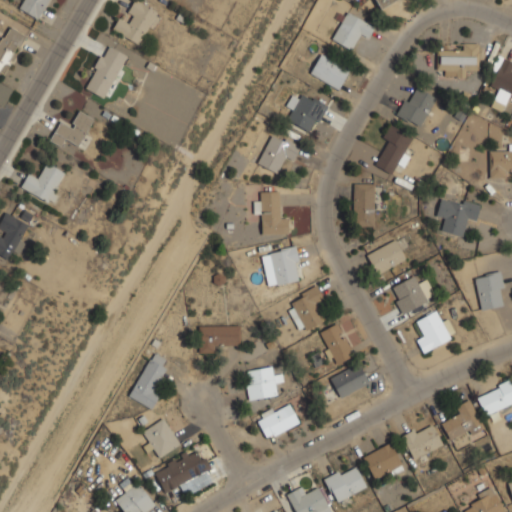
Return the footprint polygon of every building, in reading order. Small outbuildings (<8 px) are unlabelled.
[(37,19),(48,0),(22,0),(18,7),(37,19)] [(112,29),(140,45),(160,12),(140,0),(133,0),(127,11),(133,14),(128,22),(120,17),(112,29)] [(374,0),(379,9),(395,0),(374,0)] [(374,26),(348,10),(331,38),(350,49),(360,32),(368,37),(374,26)] [(0,71),(5,74),(26,34),(10,25),(0,43),(0,71)] [(467,77),(467,69),(478,69),(478,43),(438,43),(438,77),(467,77)] [(127,55),(106,44),(84,87),(106,98),(127,55)] [(310,74),(339,89),(351,68),(321,52),(310,74)] [(511,96),(511,60),(500,55),(487,83),(499,89),(492,106),(503,111),(510,96),(511,96)] [(396,112),(418,127),(438,97),(417,82),(396,112)] [(327,104),(301,91),(287,120),(313,133),(327,104)] [(63,146),(66,139),(81,146),(94,116),(78,109),(71,126),(59,121),(50,141),(63,146)] [(413,136),(390,123),(380,141),(387,145),(376,165),(391,173),(397,163),(403,166),(410,154),(404,151),(413,136)] [(284,155),(294,160),(302,144),(274,130),(258,163),(276,172),(284,155)] [(511,150),(491,150),(490,178),(508,178),(509,169),(511,169),(511,150)] [(50,201),(63,170),(46,163),(40,176),(28,171),(21,188),(50,201)] [(354,182),(354,226),(374,226),(374,182),(354,182)] [(279,191),(261,191),(261,201),(254,201),(255,214),(261,214),(261,234),(288,234),(288,213),(279,213),(279,191)] [(463,236),(467,218),(477,220),(480,205),(441,196),(437,217),(445,219),(442,231),(463,236)] [(0,253),(9,258),(13,251),(19,254),(33,225),(5,212),(0,222),(0,253)] [(376,273),(406,261),(398,240),(368,252),(376,273)] [(297,246),(271,250),(276,284),(302,280),(297,246)] [(508,304),(500,271),(474,277),(482,310),(508,304)] [(389,289),(403,313),(428,299),(414,275),(389,289)] [(300,332),(329,319),(315,287),(290,298),(294,306),(289,308),(300,332)] [(415,336),(423,352),(457,335),(448,317),(441,320),(436,311),(417,320),(423,332),(415,336)] [(333,365),(353,357),(340,323),(319,331),(333,365)] [(239,325),(200,325),(200,352),(217,352),(217,344),(239,344),(239,325)] [(170,360),(153,351),(129,396),(152,408),(160,392),(154,389),(170,360)] [(278,381),(274,365),(244,372),(250,400),(278,393),(275,382),(278,381)] [(331,375),(338,396),(369,385),(361,365),(331,375)] [(511,382),(477,392),(483,413),(511,404),(511,382)] [(443,423),(451,442),(484,428),(472,399),(455,406),(459,417),(443,423)] [(300,423),(289,400),(256,416),(267,439),(300,423)] [(158,458),(181,443),(164,417),(143,431),(150,441),(148,443),(158,458)] [(414,461),(443,447),(431,421),(402,435),(414,461)] [(374,480),(403,468),(393,442),(364,455),(374,480)] [(198,449),(154,470),(167,496),(211,475),(198,449)] [(336,501),(366,488),(355,463),(325,477),(336,501)] [(143,511),(155,503),(136,479),(125,488),(127,491),(115,501),(123,511),(143,511)] [(332,511),(320,488),(310,493),(305,484),(287,493),(296,511),(332,511)] [(465,511),(506,511),(495,489),(462,506),(465,511)]
